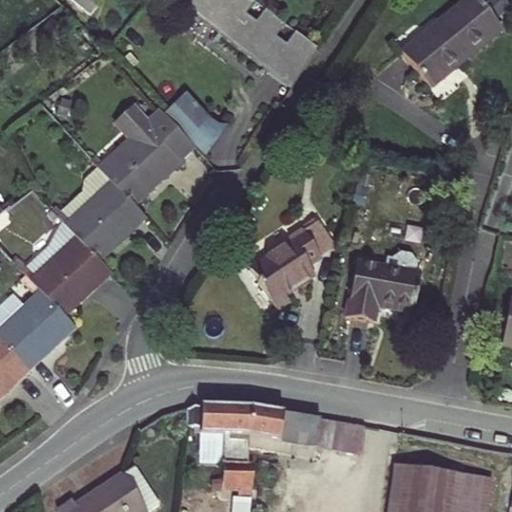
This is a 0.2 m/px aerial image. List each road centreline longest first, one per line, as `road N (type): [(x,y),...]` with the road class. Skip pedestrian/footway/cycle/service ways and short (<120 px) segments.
road 1 (tertiary): [(151,397),(195,385),(240,385),(511,431)]
road 2 (residential): [(151,397),(142,349),(148,319),(222,199)]
road 3 (tertiary): [(0,495),(151,397)]
